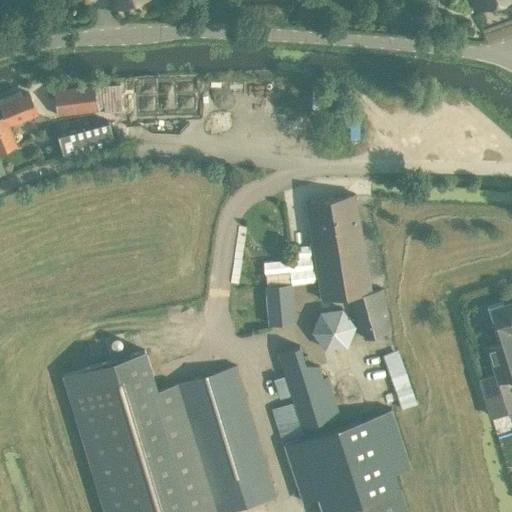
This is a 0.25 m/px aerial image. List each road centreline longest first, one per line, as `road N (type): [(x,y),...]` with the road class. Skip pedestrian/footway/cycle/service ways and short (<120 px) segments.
road 1 (residential): [(0,188),(60,164),(143,149),(344,167),(511,165)]
road 2 (residential): [(0,53),(183,30),(511,51)]
road 3 (track): [(253,362),(303,511)]
